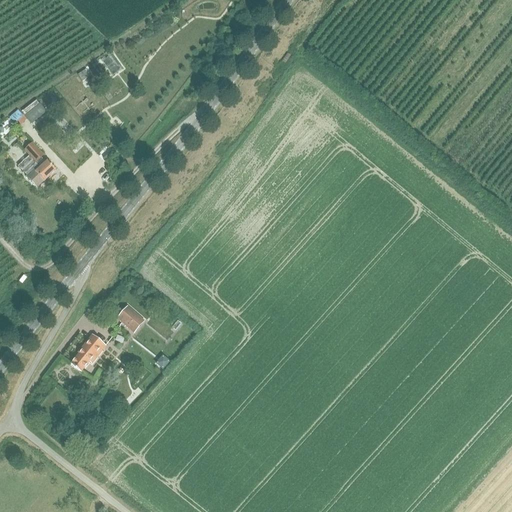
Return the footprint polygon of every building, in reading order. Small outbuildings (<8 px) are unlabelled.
[(36,100),(21,111),(25,116),(31,124),(46,113),(40,105),(36,100)] [(19,128),(27,120),(19,110),(10,118),(19,128)] [(32,144),(25,151),(36,163),(43,156),(32,144)] [(23,160),(17,164),(21,170),(27,166),(23,160)] [(36,163),(24,175),(26,177),(26,178),(37,189),(36,188),(43,181),(44,182),(56,171),(47,162),(41,168),(36,163)] [(126,272),(119,280),(124,284),(131,276),(126,272)] [(128,307),(117,320),(134,334),(145,322),(128,307)] [(79,354),(71,365),(81,373),(90,363),(92,365),(106,347),(92,336),(78,354),(79,354)] [(126,344),(121,339),(115,347),(120,352),(126,344)] [(163,357),(156,365),(163,371),(170,363),(163,357)]
